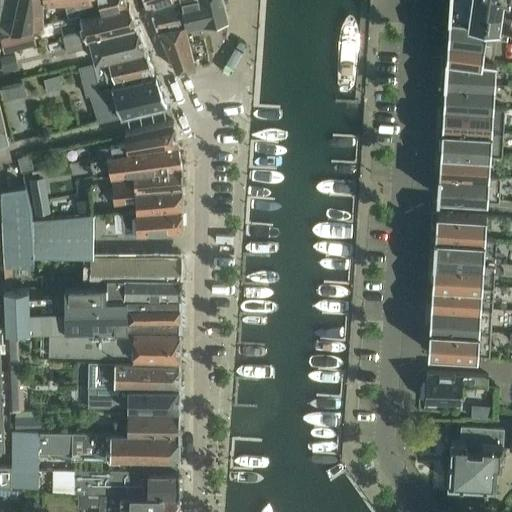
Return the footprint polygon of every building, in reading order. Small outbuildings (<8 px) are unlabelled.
[(0,0),(0,31),(13,34),(14,31),(62,19),(60,13),(63,13),(61,4),(66,3),(69,16),(100,9),(101,10),(126,4),(124,0),(0,0)] [(170,0),(178,0),(180,2),(187,0),(144,0),(148,9),(151,7),(170,0)] [(180,2),(180,3),(184,24),(186,29),(206,25),(200,2),(198,0),(187,0),(180,2)] [(198,0),(200,2),(206,25),(228,20),(223,0),(198,0)] [(511,0),(449,0),(446,57),(494,60),(496,40),(486,39),(487,18),(498,19),(498,18),(505,19),(506,15),(511,16),(511,0)] [(80,24),(81,32),(82,35),(86,34),(88,39),(136,26),(134,19),(128,3),(127,4),(126,4),(101,10),(101,11),(79,16),(81,24),(80,24)] [(151,12),(158,30),(184,24),(180,3),(151,12)] [(176,71),(196,67),(186,29),(184,24),(158,30),(176,71)] [(91,47),(94,62),(102,60),(145,50),(136,26),(88,39),(86,34),(82,35),(81,32),(63,37),(66,53),(91,47)] [(13,34),(0,38),(4,53),(36,44),(32,30),(13,34)] [(98,85),(115,81),(153,72),(145,50),(102,60),(94,62),(92,62),(98,85)] [(15,53),(0,56),(0,57),(3,70),(18,66),(15,53)] [(446,57),(444,82),(497,85),(499,60),(494,60),(446,57)] [(92,62),(78,65),(85,94),(89,92),(99,120),(99,121),(103,120),(121,116),(122,117),(167,105),(167,104),(155,75),(99,88),(98,85),(92,62)] [(59,75),(43,79),(47,92),(62,88),(59,75)] [(22,81),(0,85),(3,97),(3,99),(25,94),(25,93),(22,81)] [(444,82),(443,103),(495,106),(497,85),(444,82)] [(0,143),(9,142),(0,103),(0,143)] [(443,103),(442,127),(505,131),(507,107),(495,106),(443,103)] [(127,143),(121,144),(97,148),(99,158),(179,145),(175,120),(125,132),(127,143)] [(442,127),(440,151),(491,155),(503,156),(505,131),(442,127)] [(110,175),(111,175),(182,165),(179,145),(99,158),(88,160),(91,178),(110,175)] [(440,151),(439,171),(489,174),(491,155),(440,151)] [(30,154),(18,157),(21,172),(33,169),(30,154)] [(112,181),(112,183),(133,182),(133,189),(175,185),(175,184),(182,184),(182,165),(111,175),(112,181)] [(439,171),(437,196),(499,200),(501,175),(489,174),(439,171)] [(46,177),(31,179),(34,197),(36,210),(37,214),(51,212),(46,177)] [(136,203),(136,211),(181,207),(181,188),(176,188),(175,185),(133,189),(133,182),(112,183),(114,206),(136,203)] [(91,255),(93,255),(93,254),(93,234),(92,215),(32,220),(31,209),(26,184),(0,190),(4,267),(11,267),(34,266),(34,255),(91,255)] [(125,232),(133,232),(137,232),(181,227),(181,207),(136,211),(123,213),(125,232)] [(436,212),(435,234),(485,238),(486,215),(436,212)] [(92,215),(93,234),(106,234),(105,214),(92,215)] [(435,234),(433,259),(495,263),(497,238),(485,238),(435,234)] [(90,277),(107,277),(181,277),(181,254),(93,254),(93,255),(91,255),(90,277)] [(433,259),(432,282),(494,285),(495,263),(433,259)] [(132,299),(132,297),(133,294),(181,294),(181,277),(107,277),(107,287),(107,299),(132,299)] [(432,282),(430,305),(492,308),(494,285),(432,282)] [(6,332),(18,332),(49,332),(133,331),(133,326),(180,327),(181,308),(181,298),(156,297),(132,297),(132,299),(107,299),(107,287),(107,286),(64,286),(29,288),(12,289),(5,289),(3,289),(5,332),(6,332)] [(430,305),(429,327),(491,331),(492,308),(430,305)] [(490,355),(491,331),(429,327),(428,351),(490,355)] [(127,358),(179,359),(180,331),(133,331),(49,332),(49,355),(127,358)] [(18,332),(6,332),(7,343),(19,343),(18,332)] [(90,361),(89,375),(88,387),(104,387),(116,388),(124,388),(140,388),(140,387),(179,387),(179,364),(90,361)] [(462,386),(487,387),(488,375),(462,373),(426,371),(424,401),(461,403),(462,386)] [(116,396),(116,388),(104,387),(88,387),(78,387),(78,396),(95,396),(95,393),(98,393),(99,396),(116,396)] [(140,387),(140,388),(124,388),(124,407),(178,408),(179,387),(140,387)] [(73,458),(179,459),(179,433),(179,413),(128,412),(127,432),(73,432),(73,452),(73,458)] [(42,429),(42,417),(15,417),(15,429),(42,429)] [(449,437),(447,483),(459,484),(458,499),(484,500),(484,485),(497,486),(498,472),(502,472),(504,440),(505,426),(461,423),(460,437),(449,437)] [(11,463),(12,486),(39,486),(39,463),(39,451),(40,431),(10,431),(11,463)] [(73,432),(40,431),(39,451),(73,452),(73,432)] [(11,466),(0,466),(0,484),(11,484),(11,466)] [(53,470),(52,492),(76,493),(76,470),(53,470)] [(76,493),(84,493),(178,495),(179,470),(108,470),(76,470),(76,493)] [(0,498),(19,501),(20,490),(0,488),(0,498)] [(100,502),(110,502),(120,502),(120,509),(110,509),(110,511),(170,511),(178,511),(178,495),(84,493),(84,506),(100,506),(100,502)] [(28,500),(22,506),(21,511),(42,511),(43,508),(37,501),(28,500)]
